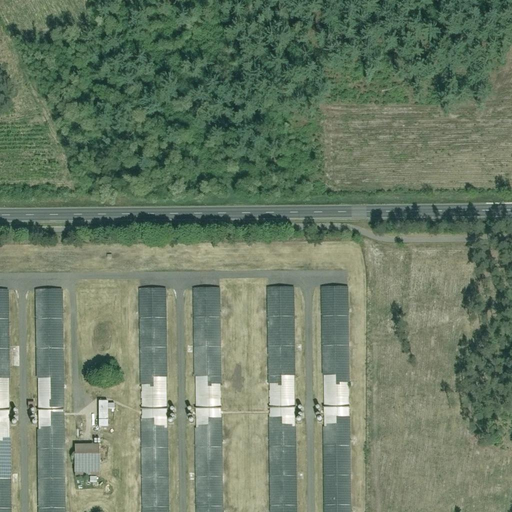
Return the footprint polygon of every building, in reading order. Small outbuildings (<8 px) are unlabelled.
[(297,511),(296,288),(269,288),(270,511),(297,511)] [(351,511),(350,288),(323,288),(324,511),(351,511)] [(168,511),(167,289),(140,289),(141,511),(168,511)] [(222,511),(221,289),(194,289),(195,511),(222,511)] [(65,511),(64,290),(37,291),(38,511),(65,511)] [(10,511),(9,291),(0,291),(0,511),(10,511)] [(99,427),(108,427),(108,401),(99,401),(99,427)] [(75,476),(99,475),(99,445),(74,445),(75,476)]
